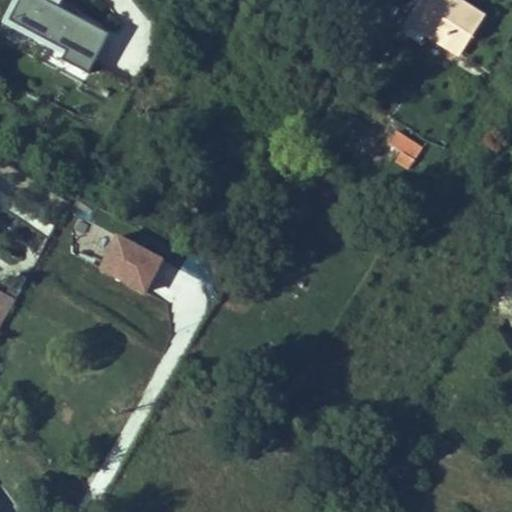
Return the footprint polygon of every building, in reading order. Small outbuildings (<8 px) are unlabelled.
[(58,60),(86,75),(112,24),(65,0),(11,0),(2,17),(64,49),(58,60)] [(459,54),(483,17),(456,0),(423,0),(409,23),(459,54)] [(397,161),(410,169),(422,149),(396,132),(388,144),(402,153),(397,161)] [(113,234),(97,271),(147,292),(163,256),(113,234)] [(2,293),(0,296),(0,328),(16,300),(2,293)]
